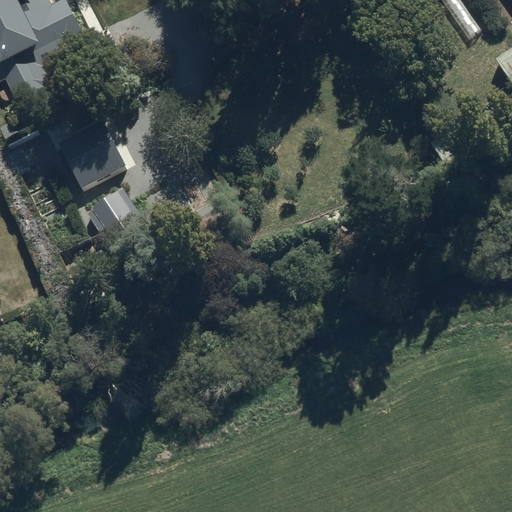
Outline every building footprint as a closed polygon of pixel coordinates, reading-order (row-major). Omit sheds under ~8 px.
[(0,0),(0,67),(24,112),(24,113),(63,93),(49,67),(80,51),(76,43),(86,37),(67,0),(55,7),(51,0),(0,0)] [(466,7),(460,0),(440,0),(454,17),(452,18),(469,40),(483,29),(467,7),(466,7)] [(511,50),(496,60),(511,84),(511,83),(511,50)] [(58,152),(63,150),(82,191),(128,170),(105,118),(98,104),(47,127),(58,152)] [(127,188),(94,208),(115,243),(148,223),(127,188)]
